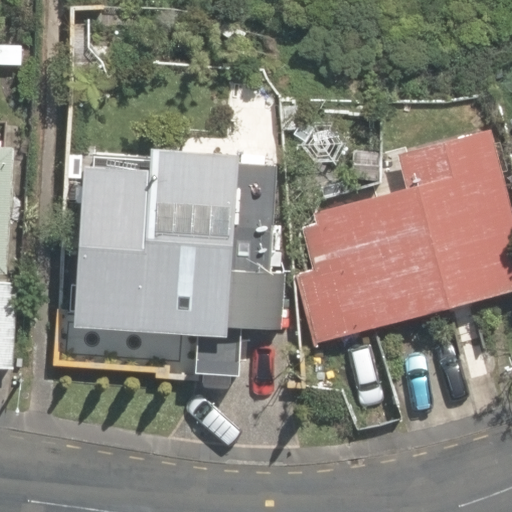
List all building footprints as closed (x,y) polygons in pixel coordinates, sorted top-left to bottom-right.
[(511,242),(478,105),(381,129),(397,195),(292,221),(319,331),(511,283),(511,242)] [(511,109),(501,114),(511,137),(511,109)] [(0,269),(7,270),(18,122),(0,120),(0,269)] [(144,151),(58,146),(54,213),(69,214),(61,359),(242,369),(245,317),(275,318),(285,143),(145,135),(144,151)] [(7,270),(0,269),(0,365),(12,367),(19,271),(7,270)]
